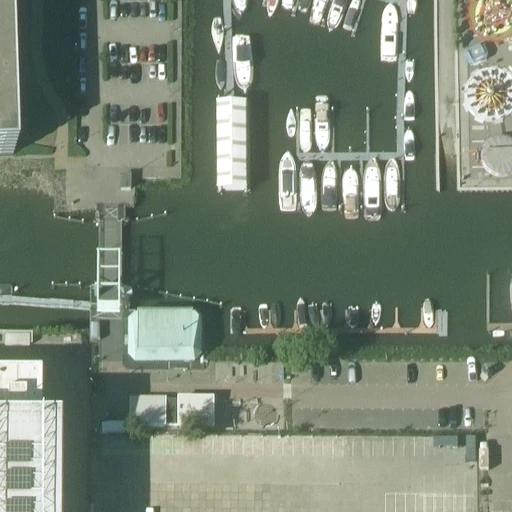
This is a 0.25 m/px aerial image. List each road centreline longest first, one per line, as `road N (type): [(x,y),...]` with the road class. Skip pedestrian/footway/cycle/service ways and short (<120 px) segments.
road 1 (residential): [(498,395),(283,392)]
road 2 (residential): [(94,0),(93,95),(111,206)]
